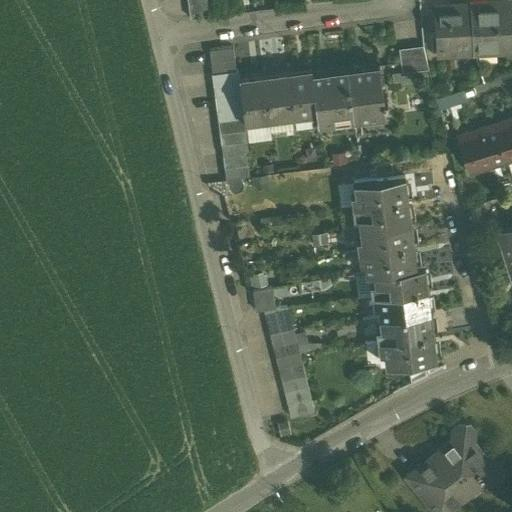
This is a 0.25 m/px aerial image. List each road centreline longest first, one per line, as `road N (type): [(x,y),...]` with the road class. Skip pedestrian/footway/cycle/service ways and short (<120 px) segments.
road 1 (residential): [(283,477),(258,447),(158,41)]
road 2 (secondary): [(283,477),(361,430),(511,366)]
road 3 (residential): [(158,41),(400,7),(399,0)]
